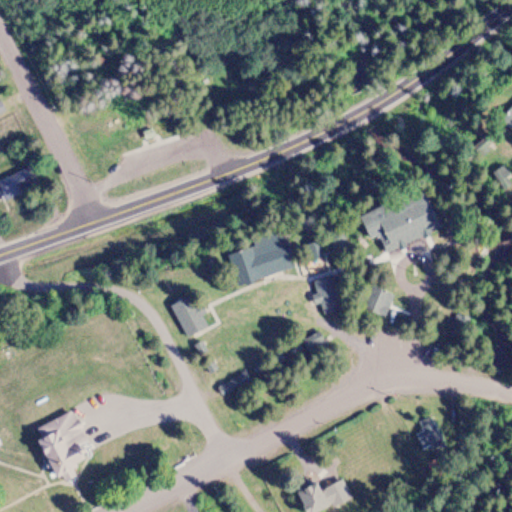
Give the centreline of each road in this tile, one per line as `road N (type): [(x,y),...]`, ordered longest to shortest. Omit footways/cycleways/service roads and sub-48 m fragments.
road 1 (primary): [(0,254),(299,141),(436,63)]
road 2 (residential): [(121,511),(382,378)]
road 3 (residential): [(93,221),(0,42)]
road 4 (residential): [(0,269),(23,285),(119,291),(159,325)]
road 5 (residential): [(226,456),(159,325)]
road 6 (residential): [(511,393),(430,376),(382,378)]
